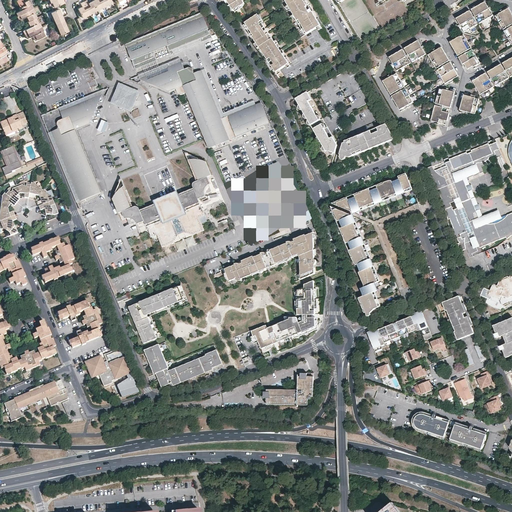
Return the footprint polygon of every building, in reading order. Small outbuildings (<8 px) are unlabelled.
[(17,13),(19,16),(35,8),(33,5),(32,5),(29,1),(26,2),(25,0),(20,0),(19,1),(22,8),(24,7),(25,9),(23,10),(17,13)] [(86,0),(85,0),(84,1),(90,14),(97,10),(92,1),(88,3),(86,0)] [(93,0),(92,1),(97,10),(104,6),(100,0),(93,0)] [(227,0),(229,2),(233,10),(235,10),(243,4),(245,4),(242,0),(227,0)] [(286,0),(288,4),(291,8),(294,14),(297,18),(298,20),(299,19),(302,23),(304,27),(307,32),(317,27),(321,24),(311,8),(310,8),(307,5),(305,1),(304,0),(286,0)] [(84,1),(80,3),(82,6),(78,8),(82,18),(90,14),(84,1)] [(491,12),(485,2),(482,4),(478,6),(486,19),(493,15),(491,12)] [(486,19),(478,6),(475,7),(471,10),(479,23),(486,19)] [(19,16),(21,21),(26,18),(28,17),(31,22),(37,18),(38,18),(36,13),(37,13),(35,8),(19,16)] [(495,16),(499,23),(511,15),(511,13),(509,8),(504,11),(499,14),(495,16)] [(51,13),(56,25),(64,22),(59,10),(51,13)] [(478,24),(470,11),(467,12),(463,15),(471,28),(478,24)] [(201,13),(125,44),(131,60),(132,60),(133,61),(132,61),(135,70),(156,62),(152,53),(151,53),(151,52),(155,50),(156,54),(164,51),(162,47),(167,45),(168,47),(167,47),(171,56),(174,54),(173,51),(177,49),(200,40),(201,43),(212,39),(208,30),(207,29),(208,29),(201,13)] [(246,22),(247,24),(249,28),(252,32),(254,35),(253,36),(257,42),(260,46),(261,45),(263,48),(262,49),(268,59),(271,57),(273,60),(275,63),(272,65),(277,71),(275,72),(279,78),(284,74),(281,69),(287,65),(290,63),(283,53),(281,50),(279,47),(277,44),(275,41),(273,37),(270,39),(265,31),(263,28),(265,26),(262,22),(260,23),(259,22),(261,20),(258,15),(257,14),(246,22)] [(471,28),(463,15),(460,16),(456,18),(462,28),(464,32),(471,28)] [(511,15),(499,23),(503,30),(511,24),(511,15)] [(24,31),(26,35),(42,27),(41,23),(39,23),(37,18),(31,22),(30,22),(32,27),(30,28),(24,31)] [(68,32),(64,22),(56,25),(60,36),(68,32)] [(26,35),(28,39),(34,36),(36,35),(39,40),(46,36),(44,31),(45,31),(42,27),(26,35)] [(460,37),(450,42),(452,46),(454,49),(467,41),(464,34),(460,37)] [(177,49),(173,51),(174,54),(201,43),(200,40),(177,49)] [(424,50),(418,41),(414,43),(411,45),(419,58),(426,54),(424,50)] [(471,48),(467,41),(454,49),(458,56),(471,48)] [(419,58),(411,45),(408,47),(404,49),(413,62),(419,58)] [(444,51),(442,47),(432,53),(428,55),(432,61),(446,54),(444,51)] [(400,51),(396,53),(404,67),(411,63),(403,49),(400,51)] [(476,56),(472,49),(459,57),(461,61),(463,64),(464,64),(476,56)] [(0,53),(0,65),(8,61),(7,57),(5,58),(4,57),(6,56),(8,54),(6,50),(0,53)] [(404,67),(396,53),(393,55),(389,57),(397,71),(404,67)] [(448,57),(446,54),(432,61),(436,69),(450,61),(448,57)] [(480,63),(476,56),(464,64),(465,67),(467,69),(473,66),(473,67),(474,67),(475,66),(477,65),(480,63)] [(180,58),(135,77),(150,83),(147,76),(182,62),(180,58)] [(511,76),(511,63),(510,59),(503,63),(511,77),(511,76)] [(222,119),(202,70),(194,73),(193,70),(192,69),(191,68),(190,67),(189,67),(189,68),(185,69),(182,62),(147,76),(150,83),(170,92),(177,89),(178,92),(179,94),(180,94),(182,94),(183,94),(186,93),(209,148),(265,126),(256,104),(222,119)] [(455,69),(451,62),(437,70),(441,77),(455,69)] [(509,78),(501,64),(494,68),(502,82),(509,78)] [(224,113),(206,68),(202,70),(222,119),(256,104),(255,100),(224,113)] [(502,82),(494,68),(488,72),(495,86),(502,82)] [(457,73),(455,69),(441,77),(445,84),(449,81),(453,79),(459,76),(457,73)] [(400,80),(397,73),(393,75),(383,81),(385,84),(387,88),(400,80)] [(494,87),(486,73),(479,77),(487,91),(494,87)] [(479,77),(472,81),(480,95),(487,91),(479,77)] [(404,87),(400,80),(387,88),(389,91),(391,95),(404,87)] [(136,89),(124,84),(117,87),(113,98),(116,106),(127,110),(134,107),(138,96),(136,89)] [(409,95),(406,88),(392,96),(394,100),(396,103),(409,95)] [(452,92),(440,88),(438,96),(453,100),(454,96),(455,92),(452,92)] [(98,92),(59,108),(61,111),(95,97),(98,106),(105,89),(98,92)] [(319,120),(308,102),(312,100),(310,96),(307,97),(305,93),(295,99),(299,105),(302,110),(304,114),(307,119),(308,121),(310,125),(319,120)] [(413,102),(409,95),(396,103),(398,107),(400,110),(405,107),(409,104),(413,102)] [(467,96),(464,95),(463,99),(462,102),(477,106),(479,99),(467,96)] [(453,100),(438,96),(436,103),(451,107),(452,103),(453,100)] [(102,192),(76,130),(90,124),(98,106),(95,97),(61,111),(64,119),(60,120),(58,122),(58,124),(60,128),(52,131),(81,201),(102,192)] [(270,124),(261,102),(256,104),(265,126),(270,124)] [(477,106),(462,102),(462,103),(461,108),(460,110),(471,113),(475,114),(477,106)] [(443,107),(435,105),(433,112),(448,117),(449,115),(449,113),(442,111),(443,107)] [(1,123),(6,134),(19,128),(19,130),(24,128),(23,125),(28,122),(23,111),(13,115),(14,117),(1,123)] [(448,117),(433,112),(430,120),(438,122),(439,119),(447,121),(447,120),(448,118),(448,117)] [(109,122),(102,120),(97,130),(104,133),(109,122)] [(331,134),(324,123),(313,129),(317,137),(320,142),(321,144),(323,147),(325,151),(334,153),(337,145),(332,137),(333,137),(331,134)] [(377,127),(344,141),(344,142),(343,143),(339,154),(340,155),(345,156),(348,157),(361,152),(394,138),(392,135),(389,129),(385,123),(376,127),(377,127)] [(81,201),(52,131),(48,133),(77,203),(81,201)] [(444,206),(445,209),(451,206),(452,210),(457,208),(456,204),(461,202),(466,200),(469,199),(470,198),(468,191),(471,189),(472,189),(471,184),(465,186),(463,179),(456,181),(454,177),(458,176),(461,174),(464,171),(468,168),(470,166),(472,164),(474,164),(477,163),(479,163),(481,163),(484,162),(486,161),(487,160),(489,158),(490,157),(492,156),(495,155),(494,151),(499,149),(496,142),(488,145),(488,143),(471,150),(472,151),(467,153),(466,152),(449,158),(450,160),(445,162),(446,165),(435,169),(432,165),(427,167),(430,175),(432,174),(433,179),(432,179),(436,190),(437,189),(441,199),(440,199),(443,207),(444,206)] [(8,165),(1,168),(3,176),(4,175),(9,174),(11,173),(10,171),(20,168),(18,162),(15,163),(12,154),(14,153),(12,146),(1,150),(8,165)] [(28,166),(43,160),(42,157),(36,159),(34,160),(26,163),(28,166)] [(211,184),(208,177),(211,175),(206,161),(202,160),(199,159),(195,159),(191,159),(190,160),(198,180),(195,182),(194,183),(193,185),(193,186),(194,188),(183,192),(178,194),(173,196),(173,198),(172,199),(170,200),(168,201),(166,202),(164,203),(162,202),(161,201),(156,203),(152,205),(140,210),(140,208),(138,207),(137,206),(132,208),(123,187),(121,189),(116,194),(113,199),(119,213),(123,211),(125,219),(127,218),(130,224),(131,225),(137,222),(138,224),(145,221),(149,231),(152,237),(158,235),(160,240),(163,247),(174,242),(178,234),(184,232),(193,234),(204,230),(199,217),(205,215),(198,199),(206,196),(205,194),(211,192),(212,191),(209,184),(211,184)] [(278,163),(263,169),(274,194),(248,205),(254,220),(295,203),(278,163)] [(347,199),(336,203),(338,206),(353,213),(360,210),(360,209),(366,206),(369,206),(375,203),(375,204),(383,201),(383,200),(389,197),(390,197),(397,194),(397,195),(404,192),(404,191),(411,188),(406,175),(398,178),(399,179),(400,183),(397,184),(396,181),(392,182),(391,181),(376,187),(377,188),(373,190),(375,193),(371,195),(370,191),(369,190),(354,196),(355,197),(351,199),(353,202),(349,203),(348,200),(347,199)] [(225,184),(229,192),(248,184),(245,176),(225,184)] [(31,185),(29,198),(32,198),(33,198),(34,195),(38,196),(42,191),(35,185),(35,184),(31,183),(31,185)] [(25,197),(29,198),(31,185),(27,185),(27,187),(24,187),(22,186),(18,187),(20,193),(25,194),(24,197),(25,197)] [(7,194),(17,203),(19,200),(16,197),(20,193),(18,187),(13,189),(12,192),(11,193),(9,191),(7,194)] [(42,191),(38,196),(40,200),(37,202),(39,206),(52,201),(52,200),(51,198),(53,197),(51,190),(44,193),(42,191)] [(178,192),(155,202),(156,203),(161,201),(162,202),(164,203),(166,202),(168,201),(170,200),(172,199),(173,198),(173,196),(178,194),(178,192)] [(206,196),(208,202),(205,203),(207,207),(220,201),(215,192),(206,196)] [(1,206),(8,207),(10,204),(14,206),(14,205),(17,203),(7,194),(5,193),(2,197),(3,198),(1,206)] [(469,207),(466,200),(461,202),(462,207),(458,209),(457,208),(452,210),(451,206),(445,209),(444,209),(445,211),(444,212),(447,218),(449,218),(453,228),(451,228),(455,238),(456,237),(457,241),(458,241),(459,242),(457,242),(460,250),(465,248),(464,243),(470,240),(475,238),(478,247),(478,248),(504,237),(506,239),(511,234),(511,233),(511,212),(506,215),(504,217),(502,218),(500,219),(499,220),(497,222),(496,222),(491,224),(490,221),(483,224),(482,224),(481,224),(479,224),(477,224),(475,225),(474,225),(470,226),(468,222),(474,220),(470,213),(474,211),(476,211),(474,205),(472,206),(469,207)] [(52,201),(39,206),(40,209),(40,210),(44,209),(46,214),(52,215),(53,210),(51,209),(50,206),(53,205),(52,201)] [(2,220),(15,215),(14,212),(13,211),(9,213),(8,207),(1,206),(0,213),(0,220),(0,221),(2,220)] [(359,297),(365,313),(369,311),(368,311),(373,309),(377,307),(375,301),(374,299),(371,293),(374,292),(375,291),(373,284),(376,282),(374,275),(373,274),(371,268),(372,267),(369,259),(368,260),(365,253),(364,252),(362,245),(363,245),(360,237),(359,238),(356,231),(356,229),(353,223),(354,223),(351,215),(336,209),(333,210),(337,221),(339,220),(342,219),(343,223),(341,224),(342,228),(340,228),(346,243),(348,242),(350,241),(352,245),(349,246),(350,250),(349,250),(355,265),(356,265),(358,268),(361,267),(362,271),(359,272),(358,272),(363,287),(360,288),(361,292),(365,291),(366,294),(363,296),(359,297)] [(497,210),(477,218),(474,220),(468,222),(470,226),(474,225),(475,225),(477,224),(479,224),(481,224),(482,224),(483,224),(490,221),(500,217),(497,210)] [(13,221),(16,219),(16,218),(15,215),(2,220),(4,224),(6,223),(7,225),(7,227),(10,230),(15,226),(13,221)] [(500,217),(490,221),(491,224),(496,222),(497,222),(499,220),(500,219),(502,218),(504,217),(506,215),(500,217)] [(314,250),(313,238),(310,238),(309,234),(306,236),(305,235),(299,237),(300,254),(300,256),(300,258),(302,262),(300,262),(301,274),(302,273),(304,278),(315,274),(314,268),(312,268),(312,265),(313,265),(314,263),(314,262),(314,260),(314,255),(312,251),(314,250)] [(266,253),(265,252),(264,252),(262,252),(261,253),(261,254),(253,257),(253,256),(241,261),(242,263),(240,263),(239,263),(238,263),(236,263),(235,263),(235,265),(225,269),(227,275),(225,276),(226,278),(226,279),(227,280),(227,281),(228,281),(245,275),(246,277),(252,274),(259,271),(258,269),(271,264),(272,266),(278,264),(278,263),(285,260),(284,258),(292,255),(292,254),(295,253),(299,253),(300,254),(299,237),(294,239),(295,241),(292,242),(291,242),(290,241),(289,242),(287,242),(287,243),(279,246),(279,245),(268,250),(268,252),(266,253)] [(61,240),(60,241),(57,242),(56,239),(43,244),(42,244),(39,245),(39,246),(31,249),(32,253),(34,252),(35,255),(38,254),(41,253),(44,259),(47,257),(46,253),(52,251),(51,249),(57,247),(59,252),(60,255),(57,256),(55,257),(55,259),(56,261),(58,260),(62,259),(63,262),(65,266),(59,269),(59,267),(53,270),(52,267),(47,268),(44,270),(46,275),(44,276),(45,279),(43,279),(45,283),(56,278),(56,279),(60,278),(59,277),(71,272),(70,269),(72,268),(71,265),(73,264),(71,260),(74,259),(71,253),(72,252),(69,245),(65,247),(64,244),(62,244),(61,240)] [(10,256),(3,259),(3,260),(0,261),(1,264),(0,264),(0,316),(2,315),(0,309),(0,272),(7,269),(11,268),(12,271),(11,272),(13,278),(9,280),(10,284),(15,282),(17,285),(22,283),(25,282),(24,278),(17,261),(15,262),(13,259),(12,259),(10,256)] [(511,274),(498,280),(496,286),(492,284),(489,290),(482,288),(479,295),(489,299),(490,296),(499,300),(500,295),(507,298),(511,295),(511,274)] [(314,301),(314,297),(313,296),(313,291),(314,290),(314,281),(304,285),(304,287),(301,289),(301,307),(302,315),(303,315),(303,321),(302,321),(302,322),(304,332),(315,327),(315,326),(315,325),(310,318),(307,318),(307,315),(312,315),(315,315),(315,308),(314,307),(313,302),(314,301)] [(180,285),(128,307),(143,344),(157,338),(147,314),(186,298),(180,285)] [(467,311),(464,303),(462,303),(460,299),(459,299),(459,296),(452,299),(442,302),(445,309),(446,309),(452,322),(453,321),(454,326),(453,326),(455,331),(454,332),(457,340),(474,333),(471,325),(473,325),(469,316),(464,318),(463,313),(467,311)] [(58,313),(59,317),(61,316),(63,320),(70,317),(72,322),(73,321),(76,320),(74,317),(80,315),(79,313),(83,311),(85,316),(87,320),(84,321),(82,322),(83,324),(83,326),(85,325),(86,325),(89,323),(90,327),(92,332),(88,334),(87,332),(81,334),(80,331),(78,332),(76,333),(78,338),(72,341),(73,344),(71,345),(72,349),(85,343),(98,338),(97,334),(100,333),(98,330),(100,329),(99,325),(102,324),(97,310),(93,311),(91,308),(90,308),(88,305),(85,306),(84,302),(71,308),(70,307),(66,308),(67,310),(58,313)] [(432,337),(421,311),(414,314),(414,315),(420,328),(417,330),(417,331),(420,330),(425,340),(432,337)] [(420,328),(414,315),(411,316),(417,330),(420,328)] [(417,330),(411,316),(404,319),(396,323),(402,336),(409,333),(417,330)] [(511,317),(511,318),(492,326),(495,333),(497,333),(498,337),(503,335),(506,344),(502,345),(503,349),(502,350),(505,358),(511,354),(511,317)] [(299,323),(297,318),(289,318),(290,319),(271,327),(273,332),(269,334),(267,328),(266,325),(251,331),(253,335),(253,336),(255,335),(258,342),(261,349),(266,347),(265,345),(270,343),(271,345),(273,344),(271,339),(275,337),(277,342),(280,341),(279,339),(288,335),(289,338),(294,336),(294,334),(297,333),(298,334),(304,332),(302,322),(302,321),(299,323)] [(52,355),(51,354),(50,350),(52,350),(54,349),(53,347),(54,347),(44,321),(40,323),(42,327),(36,330),(37,333),(33,335),(34,339),(39,337),(42,344),(43,343),(45,346),(41,348),(37,349),(39,353),(35,354),(30,356),(29,353),(28,351),(24,353),(25,355),(27,358),(22,360),(18,362),(17,358),(13,360),(8,362),(6,358),(9,357),(7,350),(11,348),(10,344),(5,346),(2,340),(0,341),(0,337),(3,336),(7,334),(5,331),(9,329),(6,322),(0,324),(0,360),(0,361),(0,360),(0,364),(2,369),(4,368),(4,369),(8,368),(9,372),(10,372),(17,370),(17,369),(20,367),(20,368),(23,367),(25,370),(39,364),(38,361),(41,359),(41,358),(44,357),(44,358),(52,355)] [(402,336),(396,323),(393,324),(399,337),(402,336)] [(399,337),(393,324),(386,327),(378,330),(384,343),(391,340),(399,337)] [(381,346),(375,330),(367,333),(374,349),(381,346)] [(384,343),(378,330),(375,331),(381,346),(383,345),(384,345),(384,343)] [(447,349),(441,336),(430,341),(434,350),(441,347),(443,350),(447,349)] [(486,358),(480,343),(474,346),(480,360),(486,358)] [(207,356),(189,363),(190,364),(187,366),(186,364),(169,371),(168,369),(169,368),(164,358),(163,358),(161,355),(163,354),(159,344),(145,350),(149,360),(150,360),(151,363),(155,374),(157,373),(161,383),(164,382),(165,385),(170,383),(168,380),(172,379),(173,382),(174,385),(192,378),(191,377),(193,377),(195,376),(208,371),(212,369),(212,368),(211,365),(214,363),(215,366),(218,365),(220,364),(219,361),(221,360),(217,350),(206,354),(207,356)] [(416,351),(415,347),(405,351),(409,361),(421,356),(418,350),(416,351)] [(474,363),(468,348),(462,351),(468,365),(474,363)] [(91,379),(95,377),(99,376),(100,378),(104,387),(112,383),(111,381),(114,380),(130,374),(124,357),(107,364),(106,362),(103,363),(101,356),(84,363),(91,379)] [(386,363),(383,364),(382,362),(376,365),(381,376),(390,372),(386,363)] [(422,368),(421,364),(411,368),(415,378),(427,373),(424,367),(422,368)] [(491,380),(487,370),(480,373),(481,376),(477,378),(481,388),(491,384),(489,381),(491,380)] [(308,403),(308,397),(310,397),(310,395),(313,395),(313,371),(304,371),(300,371),(300,374),(298,374),(298,387),(293,387),(266,387),(266,390),(263,390),(263,396),(266,396),(266,402),(308,403)] [(65,386),(61,377),(47,383),(43,385),(46,394),(47,394),(51,404),(69,396),(66,390),(64,387),(65,386)] [(432,385),(429,378),(418,383),(422,393),(432,389),(430,386),(432,385)] [(472,397),(465,378),(454,382),(458,392),(461,391),(462,396),(464,400),(472,397)] [(39,386),(4,401),(6,406),(7,406),(10,413),(9,413),(11,419),(22,414),(18,406),(43,395),(39,386)] [(453,397),(448,386),(442,388),(443,390),(439,391),(443,401),(453,397)] [(501,404),(497,394),(490,397),(491,400),(486,402),(490,412),(500,408),(499,405),(501,404)] [(449,422),(435,417),(435,415),(435,414),(434,414),(433,414),(433,415),(432,417),(431,416),(432,414),(423,412),(421,412),(420,412),(418,412),(417,413),(416,414),(415,414),(415,415),(414,415),(414,416),(413,417),(413,418),(412,420),(412,421),(412,422),(412,423),(413,424),(413,426),(414,428),(415,429),(417,430),(419,431),(426,433),(426,431),(431,432),(431,434),(444,439),(449,422)] [(474,430),(472,430),(473,427),(473,426),(472,426),(471,426),(470,426),(470,429),(468,428),(469,426),(456,422),(450,441),(463,445),(464,443),(468,445),(468,447),(481,451),(487,432),(474,428),(474,430)] [(402,511),(393,501),(379,511),(402,511)]
